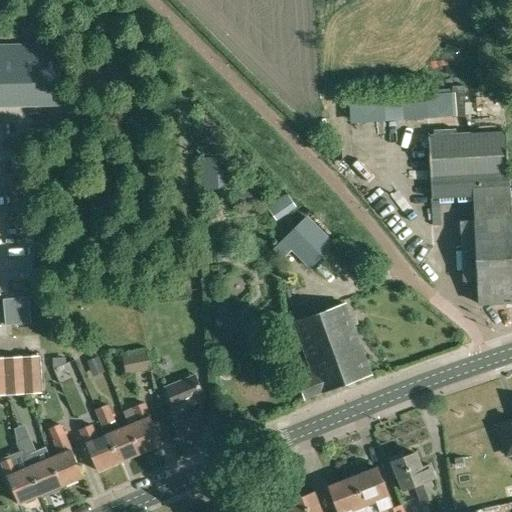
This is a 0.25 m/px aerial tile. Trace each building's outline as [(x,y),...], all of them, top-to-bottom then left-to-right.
[(450,89),(431,93),(438,120),(457,116),(450,89)] [(494,109),(510,109),(510,98),(494,97),(494,109)] [(475,220),(510,218),(506,133),(428,136),(431,198),(474,196),(475,220)] [(310,269),(335,244),(307,216),(273,249),(283,259),(291,251),(310,269)] [(511,251),(510,218),(475,220),(474,220),(478,304),(511,302),(511,251)] [(14,271),(35,266),(34,258),(12,262),(14,271)] [(305,397),(371,373),(345,303),(320,312),(316,301),(290,311),(294,322),(313,374),(298,380),(305,397)] [(151,369),(147,351),(123,356),(127,375),(151,369)] [(0,381),(42,380),(41,356),(0,357),(0,381)] [(193,431),(205,426),(200,413),(205,411),(199,398),(204,396),(197,379),(188,383),(186,379),(165,388),(171,401),(168,402),(173,416),(171,417),(177,434),(192,428),(193,431)] [(139,422),(129,426),(140,453),(162,444),(144,403),(133,407),(139,422)] [(97,409),(99,415),(103,425),(114,420),(108,404),(97,409)] [(511,452),(511,421),(497,426),(506,455),(511,452)] [(60,424),(49,428),(54,440),(60,454),(50,458),(50,459),(61,486),(83,477),(65,435),(60,424)] [(119,462),(107,435),(97,439),(91,425),(80,429),(97,471),(119,462)] [(129,426),(107,435),(119,462),(140,453),(129,426)] [(29,437),(17,442),(20,448),(31,443),(29,437)] [(31,443),(20,448),(22,453),(24,458),(28,468),(40,495),(48,491),(52,493),(60,490),(61,486),(50,459),(50,458),(46,448),(35,452),(31,443)] [(394,478),(398,476),(403,490),(415,485),(422,502),(436,496),(429,480),(434,478),(429,464),(421,467),(415,452),(404,457),(402,453),(387,459),(394,478)] [(12,457),(1,462),(18,504),(23,502),(26,504),(35,500),(35,497),(40,495),(28,468),(24,458),(22,453),(12,457)] [(354,476),(368,511),(389,511),(393,511),(387,496),(388,496),(376,467),(354,476)] [(368,511),(354,476),(328,486),(338,511),(368,511)] [(320,511),(313,492),(290,502),(294,511),(320,511)]
